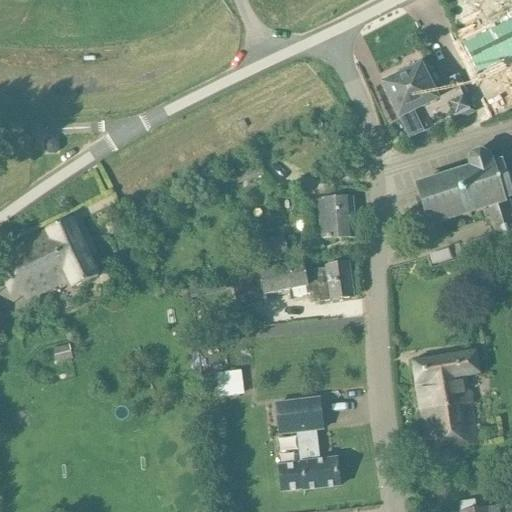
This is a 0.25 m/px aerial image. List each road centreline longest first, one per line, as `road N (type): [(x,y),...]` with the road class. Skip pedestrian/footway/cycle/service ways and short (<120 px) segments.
road 1 (tertiary): [(396,511),(372,138),(327,33)]
road 2 (tertiary): [(327,33),(136,129)]
road 3 (tertiary): [(0,218),(136,129)]
